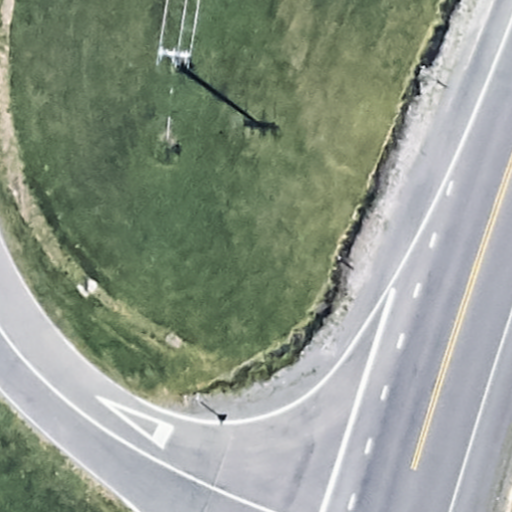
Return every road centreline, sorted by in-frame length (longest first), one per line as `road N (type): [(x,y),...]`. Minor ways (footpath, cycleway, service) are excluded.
road 1 (trunk): [(396,511),(511,153)]
road 2 (unclassified): [(179,511),(15,414),(0,362)]
